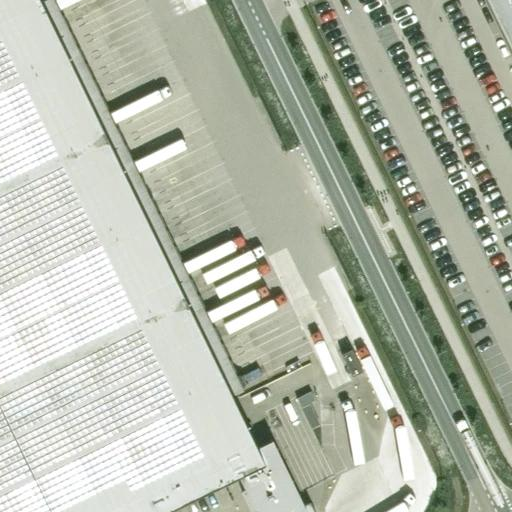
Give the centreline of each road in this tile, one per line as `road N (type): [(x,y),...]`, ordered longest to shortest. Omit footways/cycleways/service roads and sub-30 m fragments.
road 1 (unclassified): [(499,511),(249,0)]
road 2 (unknown): [(400,511),(405,480),(376,389),(168,0)]
